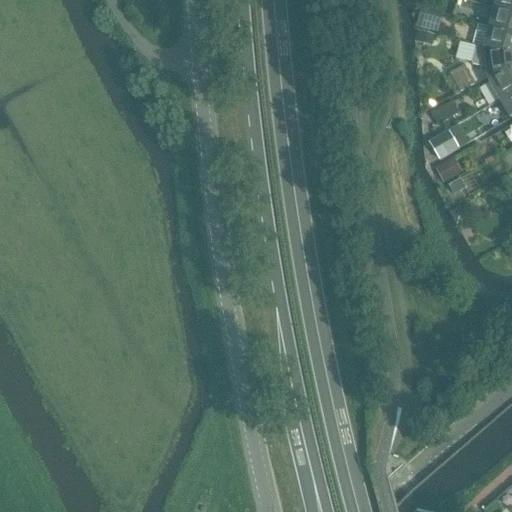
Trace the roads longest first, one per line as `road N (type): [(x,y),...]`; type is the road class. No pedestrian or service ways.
road 1 (primary): [(353,511),(290,205),(269,0)]
road 2 (primary): [(241,0),(262,206),(323,511)]
road 3 (unclassified): [(269,511),(227,309),(193,0)]
road 4 (unclassified): [(375,511),(511,391)]
